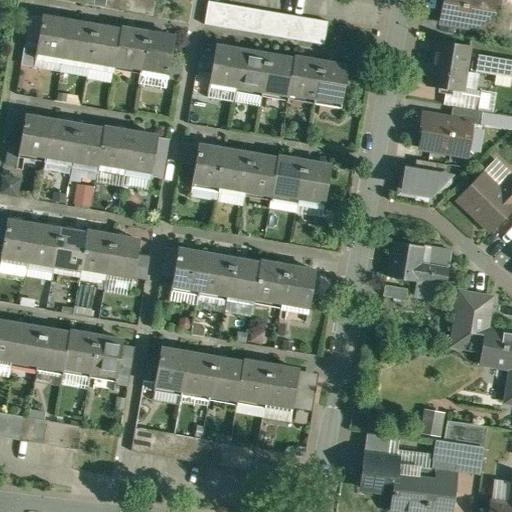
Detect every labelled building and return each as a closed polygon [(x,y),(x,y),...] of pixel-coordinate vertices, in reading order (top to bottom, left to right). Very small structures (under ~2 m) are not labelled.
[(118,0),(106,0),(106,6),(117,8),(118,0)] [(130,0),(118,0),(117,8),(129,10),(130,0)] [(142,0),(130,0),(129,10),(141,12),(142,0)] [(155,0),(142,0),(141,12),(153,14),(155,0)] [(222,1),(214,0),(208,0),(205,23),(218,25),(222,1)] [(494,0),(444,0),(441,21),(490,29),(494,0)] [(234,3),(222,1),(218,25),(230,27),(234,3)] [(245,5),(234,3),(230,27),(241,29),(245,5)] [(257,7),(245,5),(241,29),(253,31),(257,7)] [(269,9),(257,7),(253,31),(265,33),(269,9)] [(281,11),(269,9),(265,33),(277,35),(281,11)] [(293,13),(281,11),(277,35),(289,37),(293,13)] [(305,16),(293,13),(289,37),(301,39),(305,16)] [(70,21),(42,16),(36,51),(63,56),(70,21)] [(316,18),(305,16),(301,39),(313,41),(316,18)] [(329,20),(316,18),(313,41),(325,43),(329,20)] [(96,25),(70,21),(63,56),(90,60),(96,25)] [(123,30),(96,25),(90,60),(117,65),(117,62),(123,30)] [(148,32),(123,27),(123,30),(117,62),(142,67),(148,32)] [(175,36),(148,32),(142,67),(169,72),(171,61),(175,36)] [(470,47),(439,41),(435,63),(433,63),(429,85),(462,91),(470,47)] [(243,49),(215,44),(210,79),(237,84),(243,49)] [(269,54),(243,49),(237,84),(263,88),(269,54)] [(296,58),(269,54),(263,88),(289,93),(290,91),(296,58)] [(511,60),(479,54),(476,72),(511,78),(511,60)] [(323,61),(296,56),(296,58),(290,91),(316,96),(323,61)] [(182,63),(171,61),(169,72),(168,78),(176,79),(177,75),(180,76),(182,63)] [(348,65),(323,61),(316,96),(342,100),(348,65)] [(169,72),(142,67),(140,83),(166,88),(168,78),(169,72)] [(483,111),(453,106),(451,118),(472,121),(472,122),(481,124),(483,111)] [(451,118),(425,113),(423,122),(425,123),(421,147),(466,155),(472,122),(472,121),(451,118)] [(511,116),(485,113),(483,125),(511,128),(511,116)] [(52,120),(24,115),(17,151),(46,156),(52,120)] [(78,125),(52,120),(46,156),(72,160),(78,125)] [(105,130),(78,125),(72,160),(99,165),(99,163),(105,130)] [(131,132),(105,127),(105,130),(99,163),(125,167),(131,132)] [(157,137),(131,132),(125,167),(151,172),(157,137)] [(226,150),(199,146),(193,179),(220,184),(226,150)] [(253,155),(226,150),(220,184),(247,189),(253,155)] [(278,159),(253,155),(247,189),(272,194),(272,192),(278,159)] [(305,162),(278,158),(278,159),(272,192),(300,197),(305,162)] [(450,165),(417,159),(415,170),(448,176),(450,165)] [(332,167),(305,162),(300,197),(326,202),(332,167)] [(415,170),(407,169),(406,177),(402,177),(399,193),(414,195),(415,191),(432,194),(436,190),(440,191),(454,177),(448,176),(415,170)] [(511,176),(501,188),(484,170),(457,198),(492,232),(511,210),(511,176)] [(20,179),(2,175),(0,188),(0,194),(16,198),(20,179)] [(34,224),(6,220),(0,253),(0,255),(28,260),(34,224)] [(60,229),(34,224),(28,260),(54,264),(60,229)] [(87,233),(60,229),(54,264),(81,269),(81,267),(87,233)] [(113,236),(87,232),(87,233),(81,267),(107,271),(113,236)] [(140,240),(113,236),(107,271),(134,276),(140,240)] [(424,245),(393,240),(387,276),(418,281),(418,278),(424,245)] [(453,250),(424,245),(418,278),(447,283),(453,250)] [(205,254),(176,249),(170,285),(199,290),(205,254)] [(234,259),(205,254),(199,290),(227,294),(234,259)] [(260,263),(234,259),(227,294),(254,299),(255,297),(260,263)] [(288,266),(260,261),(260,263),(255,297),(282,302),(288,266)] [(315,271),(288,266),(282,302),(309,307),(315,271)] [(408,299),(409,288),(387,285),(385,295),(408,299)] [(494,296),(460,290),(451,346),(483,351),(487,328),(488,328),(494,296)] [(17,324),(0,321),(0,358),(11,360),(17,324)] [(44,329),(17,324),(11,360),(38,365),(44,329)] [(511,332),(488,328),(487,328),(483,351),(481,363),(511,367),(511,389),(510,401),(511,401),(511,332)] [(70,333),(44,329),(38,365),(63,369),(64,367),(70,333)] [(96,336),(70,331),(70,333),(64,367),(90,372),(96,336)] [(125,340),(96,336),(90,372),(119,376),(125,340)] [(189,353),(161,348),(155,384),(182,389),(183,389),(189,353)] [(216,358),(189,353),(183,389),(210,394),(216,358)] [(244,363),(216,358),(210,394),(211,394),(238,398),(238,396),(244,363)] [(272,366),(244,361),(244,363),(238,396),(266,401),(272,366)] [(299,371),(272,366),(266,401),(293,405),(299,371)] [(183,389),(182,389),(180,400),(209,405),(211,394),(210,394),(183,389)] [(11,414),(0,411),(0,436),(6,437),(11,414)] [(23,416),(11,414),(6,437),(19,440),(23,416)] [(34,418),(23,416),(19,440),(30,442),(34,418)] [(47,420),(34,418),(30,442),(42,444),(47,420)] [(58,422),(47,420),(42,444),(54,446),(58,422)] [(487,426),(447,420),(444,441),(434,439),(430,465),(480,472),(487,426)] [(71,424),(58,422),(54,446),(66,448),(71,424)] [(82,426),(71,424),(66,448),(78,450),(82,426)] [(148,429),(135,427),(131,451),(144,453),(148,429)] [(160,431),(148,429),(144,453),(156,455),(160,431)] [(172,433),(160,431),(156,455),(168,457),(172,433)] [(183,435),(172,433),(168,457),(179,459),(183,435)] [(195,437),(183,435),(179,459),(191,461),(195,437)] [(207,439),(195,437),(191,461),(203,463),(207,439)] [(219,441),(207,439),(203,463),(215,465),(219,441)] [(230,443),(219,441),(215,465),(227,467),(230,443)] [(243,446),(230,443),(227,467),(239,469),(243,446)] [(256,448),(243,446),(239,469),(252,471),(256,448)] [(452,511),(457,474),(397,466),(398,457),(367,454),(363,488),(393,492),(391,510),(406,511),(452,511)] [(511,511),(511,503),(509,503),(489,501),(487,511),(511,511)]
